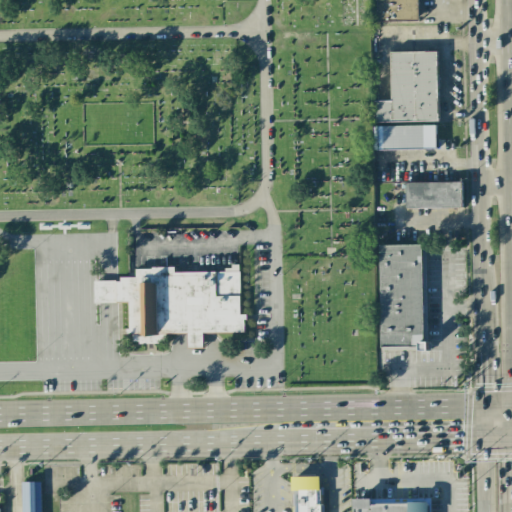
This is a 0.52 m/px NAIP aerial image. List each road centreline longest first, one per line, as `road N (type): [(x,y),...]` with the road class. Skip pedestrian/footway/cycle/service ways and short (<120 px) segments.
road 1 (primary): [(479,407),(0,414)]
road 2 (secondary): [(508,405),(502,0)]
road 3 (secondary): [(472,0),(478,319)]
road 4 (primary): [(0,448),(284,441)]
road 5 (primary): [(284,441),(480,438)]
